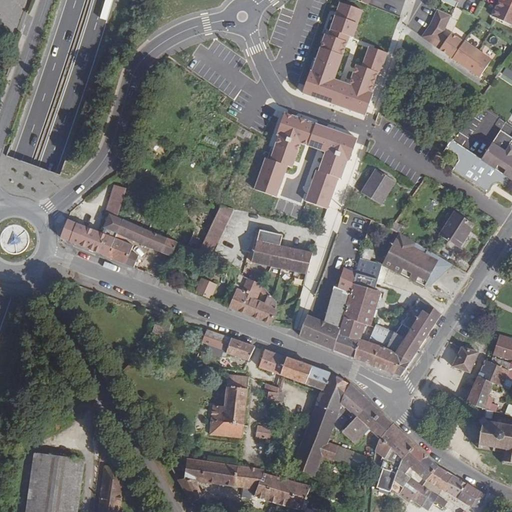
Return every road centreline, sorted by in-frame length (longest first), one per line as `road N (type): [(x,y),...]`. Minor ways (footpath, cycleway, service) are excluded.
road 1 (tertiary): [(44,252),(349,369),(393,403)]
road 2 (trunk): [(0,302),(102,0)]
road 3 (tertiary): [(229,19),(188,28),(145,55),(96,171),(41,218)]
road 4 (trunk): [(75,0),(0,220)]
road 5 (tertiary): [(511,223),(393,403)]
road 6 (residential): [(393,403),(444,460),(511,498)]
road 7 (unclassified): [(47,0),(0,122)]
road 8 (track): [(81,511),(86,422),(104,389)]
